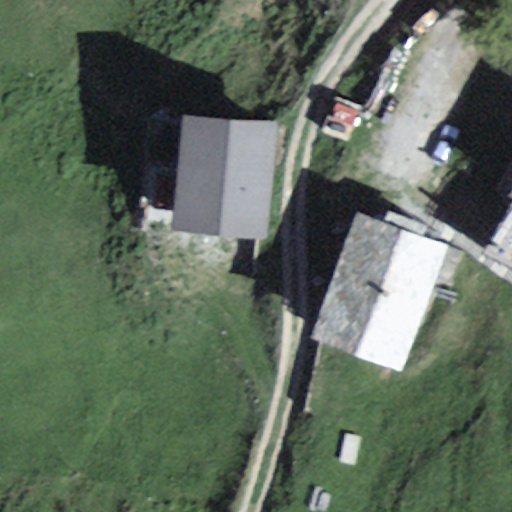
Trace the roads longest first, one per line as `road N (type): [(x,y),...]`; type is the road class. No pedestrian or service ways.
road 1 (unclassified): [(375,0),(285,141),(287,311),(273,425),(248,511)]
road 2 (unclassified): [(476,0),(407,111),(393,187)]
